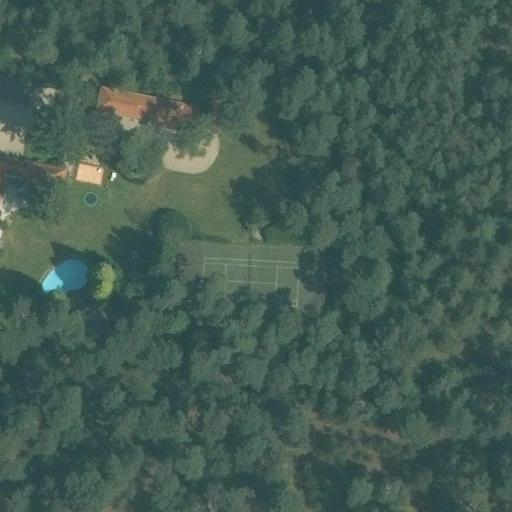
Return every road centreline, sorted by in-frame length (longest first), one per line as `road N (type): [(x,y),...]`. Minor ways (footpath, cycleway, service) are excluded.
road 1 (track): [(397,263),(296,100),(297,0)]
road 2 (track): [(511,355),(413,366),(440,511)]
